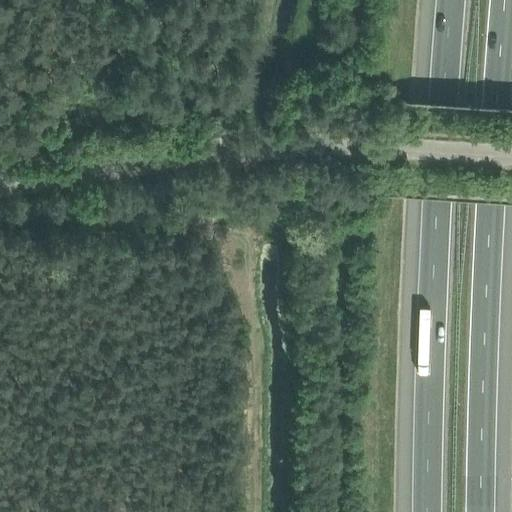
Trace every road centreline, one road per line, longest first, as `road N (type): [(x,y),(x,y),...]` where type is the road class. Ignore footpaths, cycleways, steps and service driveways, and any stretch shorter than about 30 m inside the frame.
road 1 (track): [(256,511),(245,257),(232,228),(181,209),(0,213)]
road 2 (motorway): [(449,0),(426,511)]
road 3 (motorway): [(483,511),(504,0)]
road 4 (track): [(0,145),(137,84),(237,68),(255,51),(264,0)]
